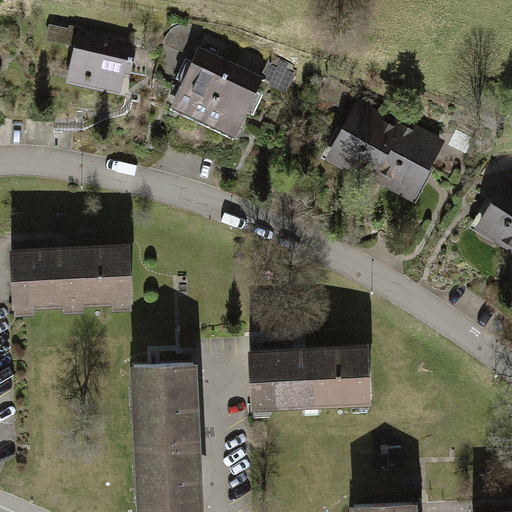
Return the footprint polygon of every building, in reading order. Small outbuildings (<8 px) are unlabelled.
[(129,45),(76,32),(65,79),(118,91),(123,70),(128,71),(133,52),(128,51),(129,45)] [(226,59),(196,45),(168,105),(199,118),(226,59)] [(261,74),(226,59),(199,118),(233,134),(261,74)] [(401,123),(355,97),(322,154),(368,180),(401,123)] [(404,118),(401,123),(368,180),(408,204),(444,141),(404,118)] [(511,179),(506,176),(474,227),(511,249),(511,179)] [(126,236),(8,241),(11,304),(128,300),(126,236)] [(366,342),(248,346),(250,402),(368,398),(366,342)] [(193,362),(128,364),(132,444),(197,441),(193,362)] [(199,511),(197,441),(132,444),(134,511),(199,511)] [(413,511),(413,503),(348,506),(348,511),(413,511)]
